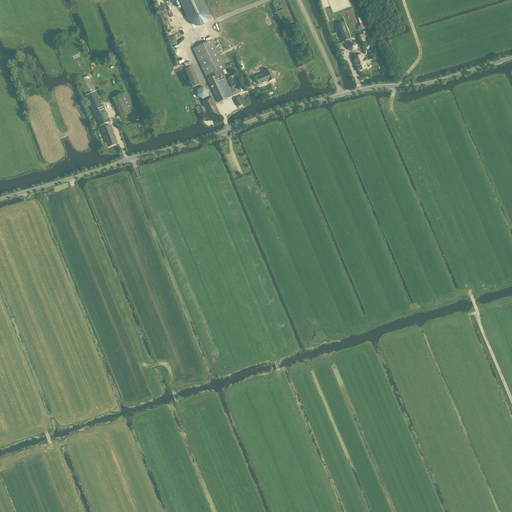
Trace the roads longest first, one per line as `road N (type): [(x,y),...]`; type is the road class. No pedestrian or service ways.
road 1 (unclassified): [(0,199),(280,111),(511,58)]
road 2 (track): [(400,85),(394,112),(472,297)]
